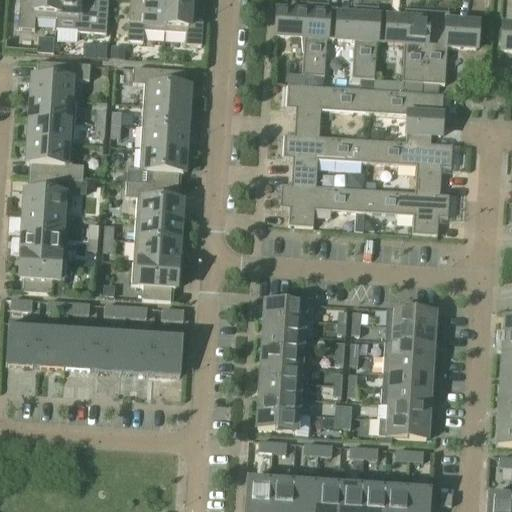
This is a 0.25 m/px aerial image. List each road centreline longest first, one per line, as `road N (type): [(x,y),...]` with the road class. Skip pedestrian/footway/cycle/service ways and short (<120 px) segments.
road 1 (residential): [(483,283),(209,266)]
road 2 (residential): [(209,266),(225,0)]
road 3 (residential): [(468,511),(483,283)]
road 4 (residential): [(196,448),(0,434)]
road 5 (residential): [(196,448),(209,266)]
road 6 (residential): [(483,283),(491,138)]
